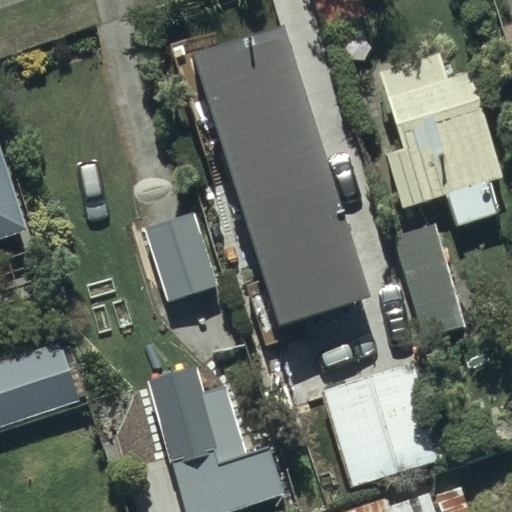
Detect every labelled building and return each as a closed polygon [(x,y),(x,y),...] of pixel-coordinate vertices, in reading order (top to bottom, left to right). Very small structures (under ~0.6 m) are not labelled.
[(182,75),(267,345),(375,311),(291,41),(182,75)] [(449,63),(385,82),(391,101),(387,102),(405,159),(391,163),(407,218),(453,205),(461,234),(504,221),(495,192),(505,188),(480,105),(469,108),(465,94),(459,96),(449,63)] [(0,254),(32,244),(0,144),(0,254)] [(220,293),(198,220),(149,235),(170,308),(220,293)] [(437,231),(395,243),(427,354),(469,341),(437,231)] [(0,434),(83,407),(64,350),(0,371),(0,434)] [(416,371),(322,398),(351,495),(444,467),(416,371)] [(211,399),(203,375),(155,390),(193,511),(254,511),(290,501),(277,459),(250,467),(228,394),(211,399)] [(433,505),(430,495),(371,511),(471,511),(467,495),(433,505)]
